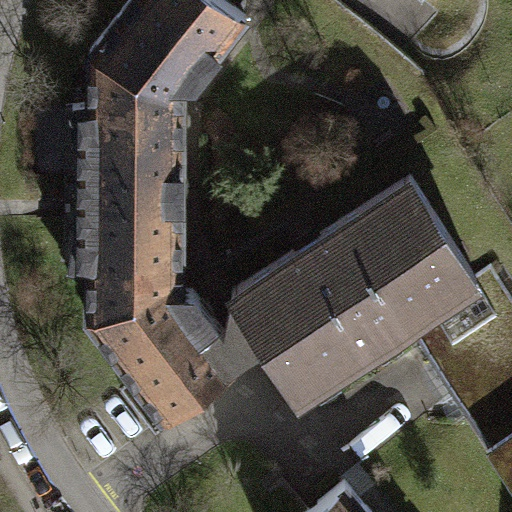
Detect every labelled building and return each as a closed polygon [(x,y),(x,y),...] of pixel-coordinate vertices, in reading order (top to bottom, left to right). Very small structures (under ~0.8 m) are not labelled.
[(90,100),(182,99),(183,76),(196,76),(244,11),(230,0),(126,0),(91,46),(90,100)] [(182,99),(90,100),(71,103),(79,132),(78,227),(70,261),(86,264),(182,262),(182,99)] [(409,168),(230,287),(264,336),(300,390),(407,319),(478,271),(409,168)] [(182,262),(86,264),(87,318),(162,415),(242,353),(221,324),(192,284),(181,285),(182,262)] [(511,297),(490,264),(478,271),(407,319),(511,480),(511,297)] [(264,336),(230,287),(221,324),(242,353),(264,336)] [(372,511),(344,477),(301,511),(372,511)]
